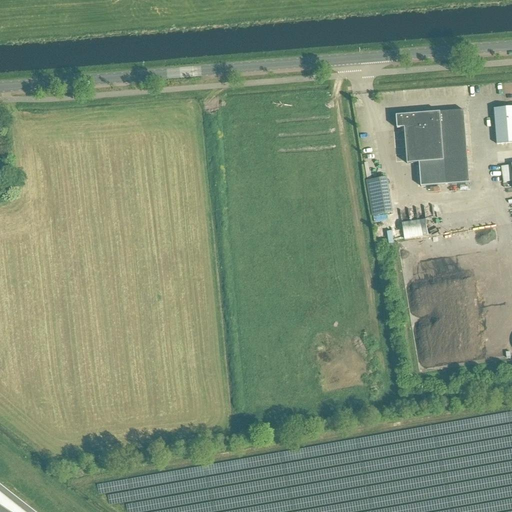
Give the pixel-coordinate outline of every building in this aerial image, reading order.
[(511,108),(494,110),(497,145),(511,143),(511,108)] [(469,185),(464,111),(403,116),(396,117),(397,130),(404,129),(407,166),(419,165),(421,188),(469,185)] [(503,184),(511,182),(511,174),(511,166),(501,168),(503,184)] [(372,221),(386,219),(385,213),(391,212),(385,176),(366,179),(372,221)] [(402,224),(405,241),(432,237),(429,220),(402,224)]
